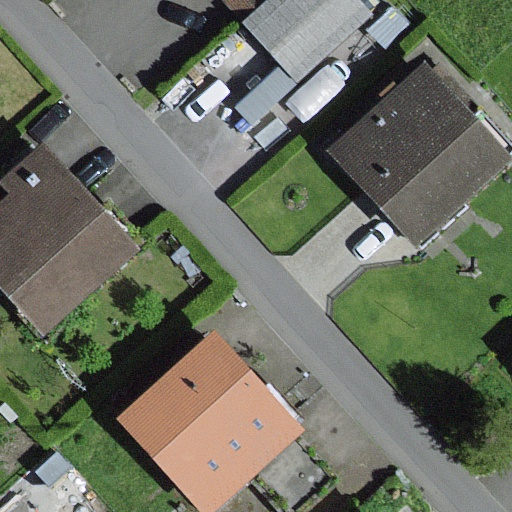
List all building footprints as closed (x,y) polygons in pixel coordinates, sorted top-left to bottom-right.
[(267,0),(223,0),(244,22),(267,0)] [(267,0),(244,22),(240,28),(278,67),(296,86),(367,18),(349,0),(267,0)] [(296,86),(278,67),(232,110),(249,129),(296,86)] [(418,72),(324,159),(413,255),(508,169),(418,72)] [(0,197),(4,202),(0,205),(0,303),(39,346),(136,258),(38,150),(0,184),(0,197)] [(298,437),(207,340),(114,426),(193,511),(218,511),(249,484),(298,437)] [(304,511),(338,479),(298,437),(249,484),(276,511),(304,511)]
